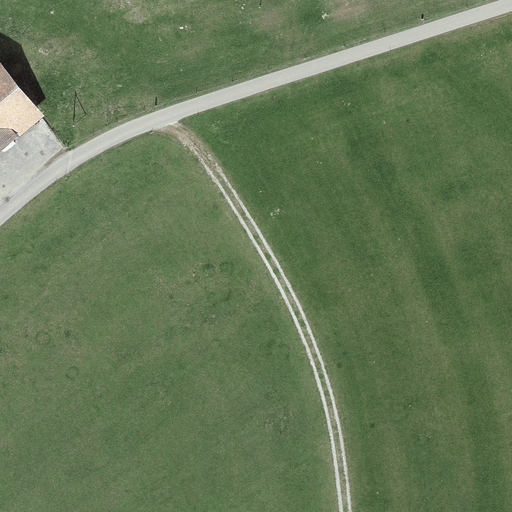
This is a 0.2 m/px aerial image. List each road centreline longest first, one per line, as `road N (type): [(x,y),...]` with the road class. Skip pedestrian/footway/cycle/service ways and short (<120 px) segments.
road 1 (unclassified): [(0,209),(35,178),(143,122),(511,4)]
road 2 (track): [(347,511),(331,415),(297,295),(193,146),(161,117)]
